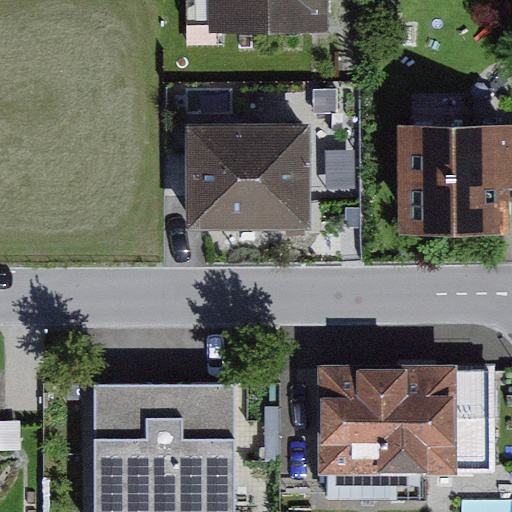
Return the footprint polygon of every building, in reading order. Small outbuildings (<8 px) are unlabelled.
[(321,25),(320,0),(206,0),(208,28),(321,25)] [(497,0),(388,0),(388,10),(498,6),(497,0)] [(511,188),(509,125),(396,130),(400,227),(511,221),(511,188)] [(309,223),(307,128),(193,131),(196,226),(309,223)] [(16,370),(0,369),(0,453),(17,454),(16,370)] [(484,369),(345,370),(346,494),(485,492),(484,369)] [(267,511),(266,386),(118,387),(119,511),(267,511)]
